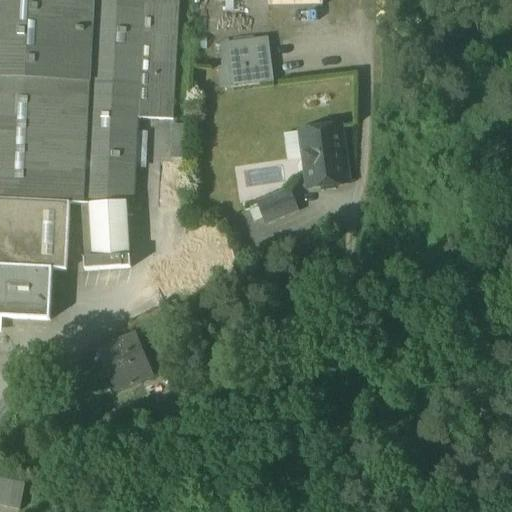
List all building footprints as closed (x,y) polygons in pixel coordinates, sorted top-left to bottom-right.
[(0,0),(0,201),(70,205),(82,206),(132,209),(133,205),(132,205),(137,120),(173,122),(178,0),(0,0)] [(267,40),(221,46),(223,67),(257,63),(270,61),(267,40)] [(223,67),(201,69),(204,92),(260,85),(257,63),(223,67)] [(189,128),(172,127),(171,158),(187,159),(189,128)] [(340,130),(303,135),(311,189),(336,185),(337,191),(344,190),(343,184),(347,184),(340,130)] [(180,165),(159,164),(157,206),(178,207),(180,165)] [(288,194),(259,206),(266,224),(296,212),(288,194)] [(70,205),(0,201),(0,267),(52,270),(52,271),(66,272),(70,205)] [(132,209),(82,206),(85,264),(129,266),(132,209)] [(224,233),(162,260),(157,250),(143,256),(164,306),(240,273),(224,233)] [(52,270),(0,267),(0,319),(50,322),(52,271),(52,270)] [(135,338),(97,355),(104,370),(114,393),(152,376),(135,338)] [(97,355),(89,358),(96,374),(104,370),(97,355)] [(25,483),(0,480),(0,506),(21,510),(25,483)]
